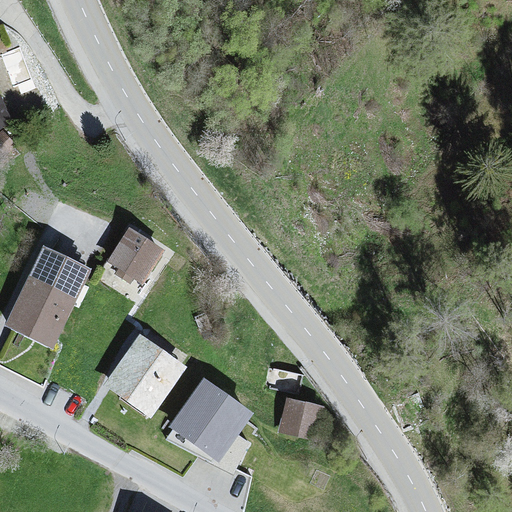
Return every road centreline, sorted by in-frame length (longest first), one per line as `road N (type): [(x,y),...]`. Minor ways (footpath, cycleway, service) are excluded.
road 1 (tertiary): [(422,511),(360,402),(187,186),(77,0)]
road 2 (residential): [(205,511),(0,407)]
